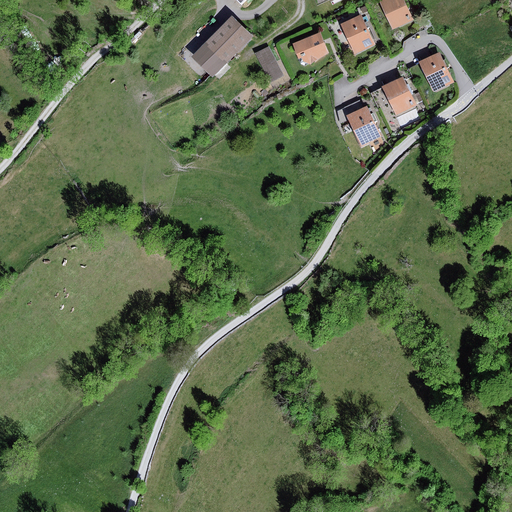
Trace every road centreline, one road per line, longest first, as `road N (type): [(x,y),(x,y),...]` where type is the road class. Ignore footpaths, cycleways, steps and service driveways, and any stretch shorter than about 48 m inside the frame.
road 1 (track): [(389,160),(309,269),(194,358),(165,408),(129,511)]
road 2 (track): [(0,170),(89,64),(164,0)]
road 3 (residential): [(511,61),(389,160)]
